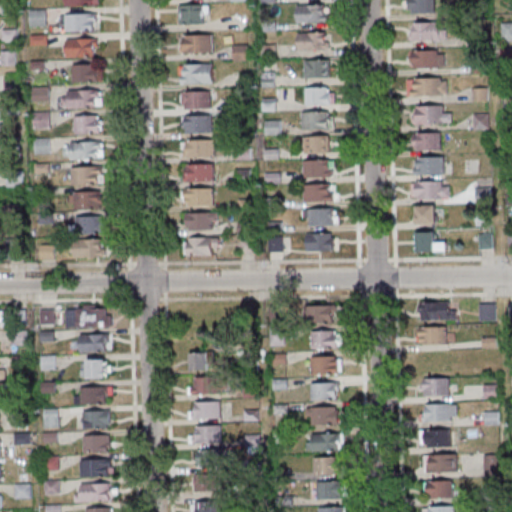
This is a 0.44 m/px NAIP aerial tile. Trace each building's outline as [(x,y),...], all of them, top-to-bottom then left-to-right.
[(409,0),(409,12),(437,12),(437,0),(409,0)] [(180,4),(180,23),(210,23),(210,4),(180,4)] [(297,5),(297,21),(329,21),(329,5),(297,5)] [(32,24),(46,24),(46,10),(32,10),(32,24)] [(99,29),(99,13),(70,13),(70,29),(99,29)] [(412,22),(412,40),(446,41),(446,22),(412,22)] [(331,49),(331,32),(299,32),(299,49),(331,49)] [(181,34),(181,52),(215,52),(215,34),(181,34)] [(99,38),(66,38),(66,56),(99,56),(99,38)] [(447,50),(412,50),(412,67),(447,67),(447,50)] [(333,59),(306,59),(306,77),(333,77),(333,59)] [(217,83),(217,63),(181,63),(181,83),(217,83)] [(73,81),(102,81),(102,64),(73,64),(73,81)] [(408,77),(408,94),(448,94),(448,77),(408,77)] [(336,104),(336,86),(306,86),(306,104),(336,104)] [(102,89),(64,89),(64,108),(102,108),(102,89)] [(182,90),(182,108),(214,108),(214,90),(182,90)] [(414,122),(453,122),(453,112),(445,112),(445,105),(414,105),(414,122)] [(335,111),(302,111),(302,128),(335,128),(335,111)] [(35,129),(52,126),(49,112),(33,114),(35,129)] [(215,114),(184,114),(184,133),(215,133),(215,114)] [(75,115),(75,133),(102,133),(102,115),(75,115)] [(442,149),(442,132),(414,132),(414,149),(442,149)] [(305,154),(332,154),(332,135),(305,135),(305,154)] [(34,154),(52,154),(52,139),(34,139),(34,154)] [(182,139),(182,157),(217,157),(217,139),(182,139)] [(105,142),(70,142),(70,160),(105,160),(105,142)] [(415,156),(415,174),(447,174),(447,156),(415,156)] [(305,178),(335,178),(335,159),(305,159),(305,178)] [(187,163),(187,182),(217,182),(217,163),(187,163)] [(72,167),(72,185),(104,185),(104,167),(72,167)] [(451,181),(415,181),(415,198),(451,198),(451,181)] [(305,183),(305,201),(336,201),(336,183),(305,183)] [(185,205),(217,205),(217,187),(185,187),(185,205)] [(104,192),(72,192),(72,210),(104,210),(104,192)] [(437,205),(414,205),(414,223),(437,223),(437,205)] [(306,208),(306,225),(338,225),(338,208),(306,208)] [(187,212),(187,229),(219,229),(219,212),(187,212)] [(106,234),(106,217),(77,217),(77,234),(106,234)] [(437,231),(417,231),(417,251),(448,251),(448,241),(437,241),(437,231)] [(335,251),(335,233),(308,233),(308,251),(335,251)] [(481,234),(481,247),(494,247),(494,234),(481,234)] [(220,237),(186,237),(186,255),(220,255),(220,237)] [(270,251),(284,251),(284,237),(270,237),(270,251)] [(242,252),(255,252),(255,238),(242,238),(242,252)] [(75,240),(75,258),(106,258),(106,240),(75,240)] [(54,258),(55,248),(45,247),(44,257),(54,258)] [(421,319),(457,319),(457,302),(421,302),(421,319)] [(481,319),(497,319),(497,303),(481,303),(481,319)] [(223,322),(223,305),(190,305),(190,322),(223,322)] [(319,321),(338,321),(338,305),(319,305),(319,321)] [(68,327),(112,326),(112,307),(68,308),(68,327)] [(450,343),(450,326),(419,326),(419,343),(450,343)] [(313,346),(343,346),(343,330),(313,330),(313,346)] [(81,334),(81,350),(112,350),(112,334),(81,334)] [(216,369),(216,352),(191,352),(191,369),(216,369)] [(422,352),(422,369),(450,369),(450,352),(422,352)] [(344,373),(344,356),(313,356),(313,373),(344,373)] [(83,359),(83,377),(112,377),(112,359),(83,359)] [(219,394),(219,377),(193,377),(193,394),(219,394)] [(456,395),(456,377),(422,377),(422,395),(456,395)] [(312,398),(341,398),(341,382),(312,382),(312,398)] [(76,403),(110,403),(110,387),(76,387),(76,403)] [(193,418),(223,418),(223,401),(193,401),(193,418)] [(459,420),(459,403),(424,403),(424,420),(459,420)] [(341,406),(308,406),(308,423),(341,423),(341,406)] [(45,426),(61,426),(61,409),(45,409),(45,426)] [(83,410),(83,427),(113,427),(113,410),(83,410)] [(223,443),(223,425),(195,425),(195,443),(223,443)] [(451,429),(421,429),(421,446),(451,446),(451,429)] [(308,449),(345,449),(345,433),(308,433),(308,449)] [(85,434),(85,451),(113,451),(113,434),(85,434)] [(224,450),(198,450),(198,467),(224,467),(224,450)] [(458,454),(425,454),(425,471),(458,471),(458,454)] [(500,454),(485,454),(486,475),(501,474),(500,454)] [(315,456),(315,473),(342,473),(342,456),(315,456)] [(82,475),(114,475),(114,459),(82,459),(82,475)] [(195,475),(195,492),(218,492),(218,475),(195,475)] [(426,498),(454,498),(454,480),(426,480),(426,498)] [(347,481),(318,481),(318,498),(347,498),(347,481)] [(77,500),(116,500),(116,483),(77,483),(77,500)] [(193,511),(219,511),(220,501),(193,501),(193,511)]
